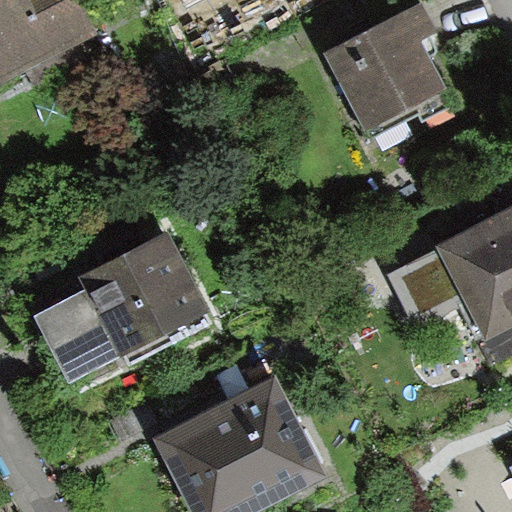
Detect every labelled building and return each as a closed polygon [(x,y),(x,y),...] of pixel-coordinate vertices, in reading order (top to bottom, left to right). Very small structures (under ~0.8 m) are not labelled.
[(0,0),(0,83),(94,32),(76,0),(0,0)] [(447,116),(405,29),(312,74),(354,160),(447,116)] [(511,227),(438,268),(486,355),(511,340),(511,227)] [(82,286),(89,301),(44,322),(74,388),(119,368),(214,324),(177,242),(82,286)] [(310,511),(334,500),(283,401),(169,459),(196,511),(310,511)]
